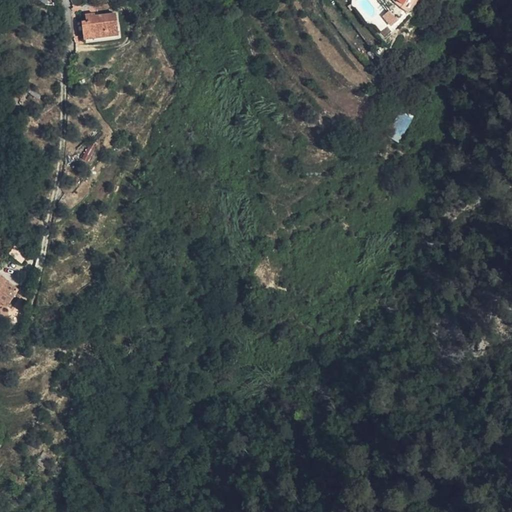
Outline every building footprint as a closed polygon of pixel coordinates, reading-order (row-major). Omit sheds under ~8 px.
[(390,0),(401,12),(413,0),(390,0)] [(84,19),(79,20),(81,37),(116,33),(113,12),(94,13),(94,10),(84,11),(84,19)] [(401,142),(411,117),(397,112),(387,137),(401,142)] [(94,139),(88,136),(80,153),(86,156),(94,139)] [(0,277),(9,284),(12,285),(4,279),(0,275),(0,277)] [(16,289),(12,285),(9,284),(0,277),(0,300),(3,304),(16,289)] [(42,441),(37,448),(46,454),(51,446),(44,441),(42,441)] [(46,454),(37,448),(31,456),(39,462),(46,454)]
